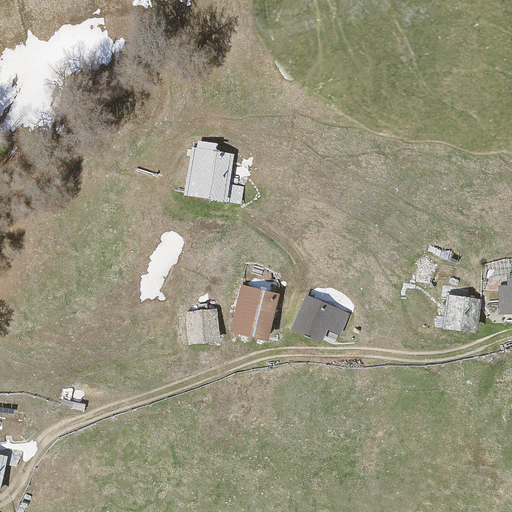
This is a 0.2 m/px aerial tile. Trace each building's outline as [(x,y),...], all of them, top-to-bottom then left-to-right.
[(251,149),(210,145),(209,192),(251,199),(251,149)] [(246,293),(239,342),(279,352),(287,302),(246,293)] [(446,326),(479,330),(483,296),(449,293),(446,326)] [(351,324),(309,306),(299,337),(338,352),(351,324)] [(221,318),(194,323),(198,355),(228,353),(221,318)]
